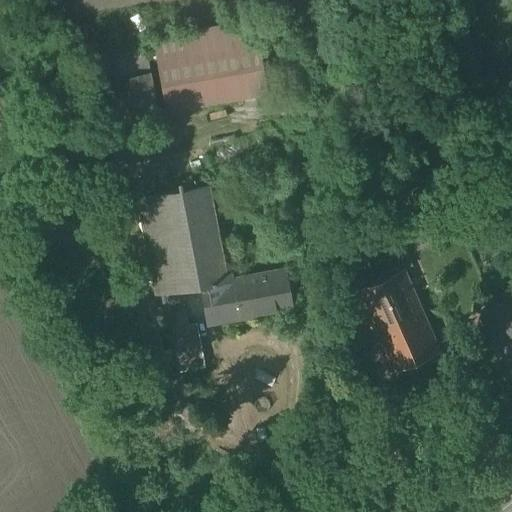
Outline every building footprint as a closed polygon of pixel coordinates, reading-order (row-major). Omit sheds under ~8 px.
[(252,20),(156,37),(169,110),(265,93),(252,20)] [(128,78),(123,46),(92,53),(104,132),(158,121),(149,74),(128,78)] [(54,167),(9,185),(14,196),(15,199),(35,191),(61,181),(54,167)] [(207,283),(231,279),(230,272),(224,272),(207,184),(139,196),(156,294),(208,285),(207,283)] [(390,371),(439,350),(404,269),(355,290),(390,371)] [(207,283),(208,285),(214,320),(292,306),(286,270),(231,279),(207,283)] [(511,316),(511,315),(508,305),(507,301),(479,312),(487,327),(492,325),(511,316)] [(511,315),(511,316),(492,325),(511,372),(511,371),(511,302),(508,305),(511,315)] [(185,311),(169,314),(179,372),(205,367),(197,323),(188,324),(185,311)] [(413,404),(366,421),(385,475),(430,457),(413,404)]
